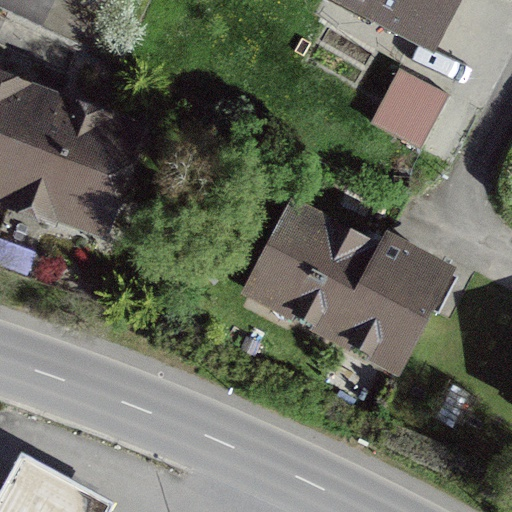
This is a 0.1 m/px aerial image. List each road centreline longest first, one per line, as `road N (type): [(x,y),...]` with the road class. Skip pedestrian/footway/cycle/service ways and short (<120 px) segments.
road 1 (primary): [(0,358),(337,495)]
road 2 (residential): [(511,83),(446,226),(511,259)]
